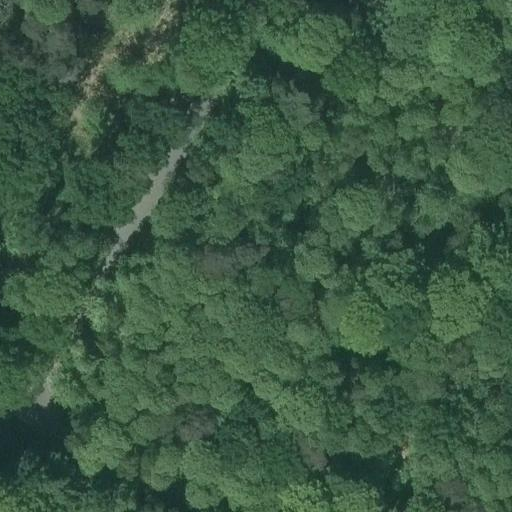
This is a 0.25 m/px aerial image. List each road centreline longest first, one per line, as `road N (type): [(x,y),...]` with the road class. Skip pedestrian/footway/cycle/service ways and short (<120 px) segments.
road 1 (unclassified): [(265,0),(63,326),(13,383)]
road 2 (unclassified): [(13,383),(48,431),(79,450),(244,511)]
